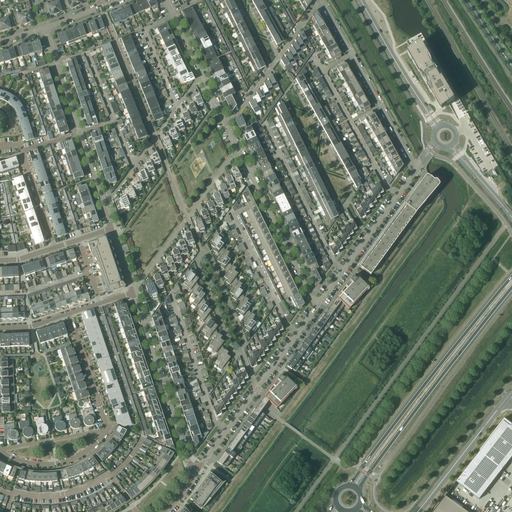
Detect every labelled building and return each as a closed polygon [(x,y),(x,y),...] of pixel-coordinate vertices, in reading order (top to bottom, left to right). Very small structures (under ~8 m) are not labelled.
[(56,0),(56,2),(53,3),(57,15),(59,14),(59,13),(62,12),(61,9),(64,9),(64,10),(64,9),(60,0),(56,0)] [(76,7),(73,0),(63,0),(67,8),(67,7),(70,6),(70,8),(73,7),(73,8),(76,7)] [(142,0),(140,1),(144,11),(150,9),(146,0),(145,0),(144,1),(143,0),(142,0)] [(146,0),(150,9),(152,8),(153,9),(157,7),(154,0),(146,0)] [(228,0),(222,4),(224,8),(234,4),(232,0),(228,0)] [(261,0),(254,4),(256,9),(267,3),(265,0),(261,0)] [(310,0),(303,0),(299,2),(301,5),(299,7),(305,11),(307,7),(308,5),(309,6),(310,4),(311,2),(310,0)] [(136,4),(134,5),(138,14),(144,11),(140,1),(137,2),(136,3),(136,4)] [(57,15),(53,3),(49,5),(47,2),(43,4),(47,15),(47,14),(50,13),(50,15),(53,14),(54,15),(57,15)] [(270,8),(267,3),(256,9),(259,14),(270,8)] [(225,14),(226,13),(236,8),(234,4),(224,8),(222,9),(225,14)] [(132,5),(128,6),(133,16),(138,14),(134,5),(132,6),(132,5)] [(125,9),(123,10),(127,19),(133,16),(128,6),(126,8),(125,8),(124,8),(125,9)] [(182,12),(185,18),(197,12),(194,6),(182,12)] [(270,7),(270,8),(259,14),(262,18),(271,13),(273,12),(270,7)] [(22,11),(23,13),(27,25),(30,23),(29,22),(32,22),(31,19),(34,18),(34,19),(35,19),(31,8),(22,11)] [(226,13),(229,18),(239,13),(236,8),(226,13)] [(295,18),(289,8),(286,10),(292,20),(295,18)] [(121,10),(117,11),(121,22),(127,19),(123,10),(121,11),(121,10)] [(309,20),(313,26),(322,21),(316,10),(315,12),(313,14),(314,15),(313,16),(312,16),(309,20)] [(121,22),(117,11),(112,14),(113,15),(111,15),(110,14),(114,24),(115,26),(119,24),(119,23),(121,22)] [(27,25),(23,13),(19,15),(17,12),(14,14),(17,25),(18,25),(17,24),(20,23),(21,25),(24,24),(24,25),(27,25)] [(185,18),(187,23),(199,17),(197,12),(185,18)] [(229,18),(231,23),(241,18),(239,13),(229,18)] [(262,18),(264,23),(274,18),(271,13),(262,18)] [(6,19),(2,20),(5,30),(8,30),(7,29),(10,28),(10,26),(12,25),(13,26),(10,15),(6,16),(6,19)] [(187,23),(190,28),(200,23),(201,22),(199,17),(187,23)] [(274,18),(264,23),(267,28),(278,22),(276,17),(274,18)] [(99,19),(94,21),(98,31),(100,30),(101,32),(101,31),(105,30),(101,18),(100,18),(101,20),(99,20),(98,19),(99,19)] [(231,23),(233,28),(243,23),(241,18),(231,23)] [(90,23),(88,24),(92,33),(93,36),(98,34),(98,31),(94,21),(89,22),(90,23)] [(313,26),(316,31),(325,26),(325,25),(324,24),(322,21),(313,26)] [(267,28),(269,33),(281,26),(278,22),(267,28)] [(190,28),(192,32),(202,28),(200,23),(190,28)] [(233,28),(236,33),(246,28),(243,23),(233,28)] [(85,24),(82,25),(86,36),(92,33),(88,24),(86,25),(86,24),(85,24),(86,24),(85,24)] [(157,29),(160,35),(170,30),(167,24),(157,29)] [(78,28),(76,29),(80,40),(81,40),(87,38),(86,36),(82,25),(78,27),(78,28)] [(269,33),(272,37),(282,32),(283,31),(281,26),(269,33)] [(316,31),(318,36),(327,31),(327,30),(328,30),(327,28),(326,29),(325,26),(316,31)] [(73,29),(70,30),(75,42),(80,40),(76,29),(74,29),(74,28),(73,29)] [(192,32),(194,37),(204,32),(202,28),(192,32)] [(248,33),(246,28),(236,33),(234,34),(236,38),(238,37),(248,33)] [(67,32),(65,33),(68,42),(69,45),(75,42),(70,30),(66,31),(67,32)] [(160,35),(162,40),(172,35),(170,30),(160,35)] [(298,36),(298,37),(302,44),(303,43),(305,46),(310,43),(303,31),(300,35),(298,36)] [(318,36),(321,40),(330,35),(330,34),(329,33),(327,31),(318,36)] [(68,42),(65,33),(63,34),(62,32),(62,33),(61,33),(57,34),(57,35),(58,34),(59,37),(58,37),(62,46),(66,45),(65,43),(68,42)] [(194,37),(197,42),(208,36),(206,32),(204,32),(194,37)] [(282,32),(272,37),(278,48),(285,38),(282,32)] [(238,37),(241,42),(250,37),(248,33),(238,37)] [(121,39),(123,44),(132,40),(130,35),(121,39)] [(162,40),(164,45),(174,40),(172,35),(162,40)] [(321,40),(323,45),(333,40),(332,40),(333,39),(332,38),(330,35),(321,40)] [(197,42),(199,47),(211,41),(208,36),(197,42)] [(241,42),(243,47),(253,42),(250,37),(241,42)] [(294,41),(295,42),(299,49),(300,48),(301,51),(302,51),(306,48),(305,46),(303,43),(302,44),(298,37),(297,40),(294,41)] [(123,44),(125,49),(134,45),(132,40),(123,44)] [(164,45),(167,49),(177,45),(174,40),(164,45)] [(323,45),(326,50),(335,45),(335,44),(336,44),(335,42),(334,43),(333,40),(323,45)] [(33,43),(32,44),(34,53),(37,53),(37,54),(42,53),(39,44),(38,44),(37,41),(38,41),(34,42),(33,42),(33,43)] [(199,47),(202,52),(213,46),(211,41),(199,47)] [(243,47),(245,52),(255,47),(253,42),(243,47)] [(291,46),(292,47),(295,54),(296,53),(298,56),(303,53),(302,51),(301,51),(300,48),(299,49),(295,42),(293,45),(291,46)] [(408,53),(405,55),(431,99),(434,97),(440,107),(446,103),(448,106),(455,100),(455,99),(454,97),(450,92),(449,92),(422,46),(423,45),(422,42),(421,42),(420,42),(416,46),(410,50),(408,51),(408,52),(408,53)] [(29,43),(25,45),(28,55),(34,53),(32,44),(29,45),(29,44),(29,43)] [(101,47),(103,52),(112,48),(110,43),(101,47)] [(21,47),(19,48),(22,57),(28,55),(25,45),(22,45),(22,46),(21,46),(21,47)] [(125,49),(127,54),(136,50),(134,45),(125,49)] [(167,49),(169,54),(179,49),(177,45),(167,49)] [(326,50),(329,54),(338,49),(338,48),(338,49),(337,47),(335,45),(326,50)] [(202,52),(204,57),(216,51),(213,46),(202,52)] [(17,47),(13,48),(16,59),(22,57),(19,48),(17,48),(17,47)] [(246,58),(248,57),(258,52),(255,47),(245,52),(244,53),(246,58)] [(287,51),(288,52),(292,59),(293,58),(295,61),(299,58),(298,56),(296,53),(295,54),(292,47),(290,49),(287,51)] [(9,51),(7,51),(10,61),(16,59),(13,48),(10,49),(9,49),(9,51)] [(103,52),(105,57),(114,53),(112,48),(103,52)] [(170,60),(181,54),(179,49),(169,54),(167,55),(170,60)] [(338,49),(329,54),(331,59),(327,61),(328,64),(341,57),(340,55),(341,54),(338,49)] [(127,54),(129,59),(138,55),(136,50),(127,54)] [(5,51),(1,52),(4,62),(10,61),(7,51),(5,52),(5,51)] [(216,51),(204,57),(207,63),(218,57),(216,51)] [(248,57),(250,62),(260,57),(258,52),(248,57)] [(284,56),(285,57),(288,64),(290,63),(291,66),(296,63),(295,61),(293,58),(292,59),(288,52),(286,54),(284,56)] [(105,57),(107,62),(116,58),(115,57),(114,53),(105,57)] [(170,60),(172,65),(184,59),(181,54),(170,60)] [(129,59),(131,64),(140,60),(138,55),(129,59)] [(250,62),(252,67),(262,62),(260,57),(250,62)] [(285,57),(283,59),(281,61),(284,67),(287,71),(293,68),(291,66),(290,63),(288,64),(285,57)] [(67,63),(69,69),(78,65),(76,58),(71,60),(71,62),(67,63)] [(107,62),(109,67),(118,63),(116,58),(107,62)] [(174,70),(176,69),(186,64),(184,59),(172,65),(174,70)] [(207,64),(210,70),(220,65),(217,59),(207,64)] [(131,64),(133,69),(142,65),(140,60),(131,64)] [(262,62),(252,67),(257,76),(264,66),(262,62)] [(337,69),(339,74),(349,68),(348,68),(349,68),(348,66),(347,66),(346,64),(345,64),(344,62),(331,69),(333,72),(337,69)] [(109,67),(111,72),(120,68),(118,63),(109,67)] [(176,69),(179,74),(189,69),(186,64),(176,69)] [(69,69),(70,74),(80,71),(78,65),(69,69)] [(134,72),(135,74),(144,70),(142,65),(133,69),(134,72)] [(210,70),(213,75),(223,70),(220,65),(210,70)] [(38,79),(40,78),(50,75),(48,70),(47,70),(46,67),(36,71),(35,71),(35,72),(38,79)] [(111,72),(113,77),(122,73),(120,68),(111,72)] [(296,79),(298,84),(308,79),(305,74),(307,73),(304,68),(296,79)] [(339,74),(342,78),(351,73),(352,72),(351,72),(349,68),(339,74)] [(179,74),(181,79),(191,74),(189,69),(179,74)] [(144,70),(135,74),(137,79),(146,76),(144,70)] [(213,75),(215,80),(225,75),(223,70),(213,75)] [(70,74),(72,79),(82,76),(80,71),(70,74)] [(113,77),(115,82),(124,78),(122,73),(113,77)] [(342,78),(345,83),(354,78),(354,77),(353,76),(351,73),(342,78)] [(191,74),(181,79),(184,84),(194,80),(191,74)] [(267,79),(268,80),(271,87),(272,87),(274,90),(279,87),(272,74),(270,78),(267,79)] [(40,78),(42,83),(51,80),(50,75),(40,78)] [(215,80),(217,85),(227,80),(225,75),(215,80)] [(72,79),(74,84),(83,81),(82,76),(72,79)] [(138,81),(140,86),(149,82),(147,77),(138,81)] [(124,78),(115,82),(117,87),(126,84),(124,78)] [(345,83),(347,88),(356,83),(356,82),(357,82),(354,78),(345,83)] [(298,84),(301,89),(310,84),(308,79),(298,84)] [(42,83),(44,88),(53,85),(51,80),(42,83)] [(217,85),(220,89),(230,85),(227,80),(217,85)] [(263,84),(264,85),(267,92),(268,92),(270,94),(275,92),(274,90),(272,87),(271,87),(268,80),(266,83),(263,84)] [(74,84),(76,89),(85,86),(83,81),(74,84)] [(140,86),(142,91),(151,87),(149,82),(140,86)] [(347,88),(350,92),(359,87),(360,87),(359,86),(359,85),(358,85),(356,83),(347,88)] [(301,89),(304,94),(313,88),(310,84),(301,89)] [(44,88),(45,93),(55,90),(53,85),(44,88)] [(76,89),(77,94),(87,91),(89,90),(87,85),(85,86),(76,89)] [(117,95),(120,94),(129,90),(126,85),(115,90),(117,95)] [(220,89),(222,94),(232,89),(230,85),(220,89)] [(260,89),(260,90),(264,97),(265,96),(266,99),(271,97),(270,94),(268,92),(267,92),(264,85),(262,88),(260,89)] [(142,91),(144,96),(153,92),(151,87),(142,91)] [(350,92),(353,97),(362,92),(361,92),(362,91),(361,90),(359,87),(350,92)] [(304,94),(306,99),(316,93),(313,88),(304,94)] [(1,89),(1,91),(0,93),(0,99),(0,100),(2,100),(4,101),(8,91),(6,90),(3,89),(1,89)] [(222,94),(225,99),(230,96),(230,97),(235,94),(232,89),(222,94)] [(45,93),(47,99),(56,95),(55,90),(45,93)] [(120,94),(122,99),(131,95),(129,90),(120,94)] [(256,94),(257,95),(260,102),(261,101),(263,104),(268,102),(266,99),(265,96),(264,97),(260,90),(259,92),(256,94)] [(10,92),(8,91),(4,101),(5,102),(7,102),(8,103),(14,95),(12,94),(10,92)] [(77,94),(79,99),(88,96),(87,91),(77,94)] [(144,96),(146,101),(155,97),(153,92),(144,96)] [(353,97),(355,102),(364,97),(364,96),(365,96),(364,94),(363,95),(362,92),(353,97)] [(306,99),(309,103),(318,98),(316,93),(306,99)] [(191,99),(193,103),(195,108),(195,107),(198,106),(199,107),(202,106),(202,105),(203,104),(199,94),(196,96),(196,97),(191,99),(191,98),(191,99)] [(16,96),(14,95),(8,103),(9,104),(11,106),(12,107),(20,100),(18,98),(16,96)] [(47,99),(49,104),(58,101),(56,95),(47,99)] [(122,99),(124,104),(133,100),(132,99),(131,95),(122,99)] [(252,98),(253,100),(253,99),(256,106),(257,106),(259,109),(264,106),(263,104),(261,101),(260,102),(257,95),(255,97),(252,98)] [(80,103),(81,105),(90,101),(88,96),(79,99),(80,103)] [(230,96),(225,99),(231,112),(235,107),(230,97),(230,96)] [(146,101),(148,106),(157,102),(155,97),(146,101)] [(355,102),(358,107),(367,101),(366,99),(366,100),(364,97),(355,102)] [(309,103),(311,108),(321,103),(318,98),(309,103)] [(253,99),(253,100),(251,102),(249,103),(252,109),(255,114),(260,111),(259,109),(257,106),(256,106),(253,99)] [(21,102),(20,100),(12,107),(13,108),(14,110),(15,111),(24,106),(23,104),(21,102)] [(123,110),(126,109),(135,105),(134,104),(133,100),(124,104),(121,105),(123,110)] [(277,117),(287,112),(281,100),(281,101),(279,103),(280,106),(278,107),(282,115),(277,117)] [(49,104),(51,109),(60,106),(58,101),(49,104)] [(81,105),(82,110),(92,107),(94,106),(92,101),(90,101),(81,105)] [(367,101),(358,107),(360,111),(356,113),(357,116),(370,109),(369,107),(370,106),(369,106),(370,105),(367,101)] [(148,106),(150,111),(159,107),(157,102),(148,106)] [(185,107),(186,111),(188,116),(189,116),(192,115),(192,116),(196,114),(196,113),(197,113),(195,107),(195,108),(193,103),(189,104),(190,105),(185,107)] [(311,108),(314,113),(324,107),(321,103),(311,108)] [(126,109),(128,114),(137,110),(135,105),(126,109)] [(25,108),(24,106),(15,111),(16,113),(17,114),(17,116),(27,113),(26,110),(25,108)] [(49,109),(50,115),(62,111),(60,106),(51,109),(49,109)] [(150,111),(152,116),(161,112),(163,111),(161,106),(159,107),(150,111)] [(325,106),(324,107),(314,113),(317,117),(328,111),(325,106)] [(83,113),(84,115),(93,112),(92,107),(82,110),(83,113)] [(128,114),(130,119),(139,115),(137,110),(128,114)] [(52,120),(54,119),(63,116),(62,111),(50,115),(52,120)] [(178,116),(180,120),(182,125),(186,123),(186,124),(190,123),(189,122),(190,121),(190,122),(191,121),(189,116),(188,116),(186,111),(183,113),(184,114),(179,116),(179,115),(178,116)] [(328,111),(317,117),(319,122),(331,116),(328,111)] [(84,115),(86,120),(95,117),(93,112),(84,115)] [(161,112),(152,116),(154,122),(163,118),(161,112)] [(277,117),(279,122),(289,117),(287,112),(277,117)] [(365,119),(367,123),(376,118),(377,118),(377,117),(377,118),(376,116),(375,116),(374,113),(373,114),(371,112),(359,119),(361,122),(365,119)] [(29,118),(27,113),(17,116),(19,121),(27,118),(29,118)] [(236,121),(241,131),(246,129),(246,128),(242,121),(244,119),(241,113),(240,116),(239,116),(236,121)] [(130,119),(132,124),(141,120),(139,115),(130,119)] [(54,119),(56,124),(65,121),(63,116),(54,119)] [(319,122),(322,127),(333,120),(331,116),(319,122)] [(95,117),(86,120),(88,125),(92,124),(93,126),(98,124),(95,117)] [(279,122),(282,127),(292,122),(289,117),(279,122)] [(367,123),(370,128),(379,123),(380,122),(379,122),(379,121),(378,121),(376,118),(367,123)] [(132,124),(134,129),(143,125),(141,120),(132,124)] [(172,124),(174,128),(176,133),(180,132),(180,133),(184,131),(183,130),(184,130),(182,125),(180,120),(177,121),(177,122),(173,124),(172,124)] [(322,127),(325,132),(335,127),(334,126),(336,125),(333,120),(322,127)] [(56,124),(57,129),(67,126),(65,121),(56,124)] [(282,127),(284,132),(294,127),(292,122),(282,127)] [(31,123),(29,123),(21,126),(22,131),(32,128),(31,123)] [(370,128),(372,133),(382,128),(381,127),(382,127),(381,126),(379,123),(370,128)] [(134,129),(136,134),(145,130),(143,125),(134,129)] [(67,126),(57,129),(60,137),(65,135),(64,133),(69,132),(67,126)] [(241,131),(243,136),(253,132),(250,126),(246,128),(246,129),(241,131)] [(284,132),(287,136),(296,132),(294,127),(284,132)] [(325,132),(328,138),(338,133),(339,132),(337,127),(335,128),(335,127),(325,132)] [(34,133),(32,128),(22,131),(24,136),(34,133)] [(166,133),(168,137),(170,142),(173,140),(174,141),(177,140),(177,139),(178,138),(178,139),(176,133),(174,128),(171,130),(171,131),(166,133)] [(372,133),(375,138),(384,133),(384,132),(385,132),(384,130),(383,131),(382,128),(372,133)] [(90,134),(92,140),(102,137),(99,129),(94,131),(95,133),(90,134)] [(145,130),(136,134),(138,140),(147,136),(145,130)] [(243,136),(246,142),(256,137),(253,132),(243,136)] [(287,136),(289,141),(299,136),(296,132),(287,136)] [(36,138),(34,133),(24,136),(26,142),(36,138)] [(328,138),(331,143),(340,137),(338,133),(328,138)] [(375,138),(378,142),(387,137),(387,136),(386,135),(384,133),(375,138)] [(289,141),(291,146),(301,141),(299,136),(289,141)] [(92,140),(94,145),(103,142),(102,137),(92,140)] [(165,139),(160,142),(163,150),(167,149),(168,150),(171,149),(171,147),(172,147),(170,142),(168,137),(164,138),(165,139)] [(246,142),(248,147),(258,142),(256,137),(246,142)] [(331,143),(333,147),(343,142),(340,137),(331,143)] [(378,142),(380,147),(390,142),(389,142),(390,141),(389,140),(387,137),(378,142)] [(62,150),(64,149),(73,146),(71,141),(67,142),(66,140),(59,142),(62,150)] [(291,146),(294,151),(304,146),(301,141),(291,146)] [(94,145),(96,150),(105,147),(103,142),(94,145)] [(248,147),(251,153),(261,148),(258,142),(248,147)] [(333,147),(336,152),(346,147),(343,142),(333,147)] [(380,147),(383,152),(392,147),(392,146),(393,146),(392,145),(391,145),(390,142),(380,147)] [(64,149),(66,154),(75,151),(73,146),(64,149)] [(96,150),(97,155),(107,152),(109,151),(107,146),(105,147),(96,150)] [(294,151),(296,156),(306,151),(304,146),(294,151)] [(336,152),(339,157),(348,151),(346,147),(336,152)] [(383,152),(386,157),(395,151),(394,149),(394,150),(392,147),(383,152)] [(251,153),(254,158),(264,153),(261,148),(251,153)] [(29,156),(29,158),(39,155),(42,154),(40,149),(29,152),(30,156),(29,156)] [(64,155),(66,160),(77,156),(75,151),(66,154),(64,155)] [(296,156),(298,161),(308,156),(306,151),(296,156)] [(339,157),(341,161),(351,156),(348,151),(339,157)] [(386,157),(388,161),(397,156),(398,155),(397,154),(396,154),(395,151),(386,157)] [(97,155),(99,160),(109,157),(107,152),(97,155)] [(148,157),(149,159),(150,161),(152,166),(156,164),(156,166),(160,164),(159,163),(161,163),(157,152),(153,154),(153,155),(149,157),(148,157)] [(254,158),(257,166),(267,161),(264,153),(254,158)] [(66,160),(67,165),(78,161),(77,156),(66,160)] [(298,161),(301,166),(311,161),(308,156),(298,161)] [(341,161),(344,166),(353,161),(351,156),(341,161)] [(388,161),(391,166),(400,161),(401,160),(400,160),(400,159),(399,159),(397,156),(388,161)] [(99,160),(101,165),(110,162),(109,157),(99,160)] [(15,158),(10,160),(13,170),(19,169),(15,158)] [(142,165),(144,170),(146,175),(146,174),(149,173),(150,174),(154,173),(153,172),(154,171),(152,166),(150,161),(149,159),(146,161),(147,164),(142,166),(142,165)] [(10,160),(5,162),(8,172),(13,170),(10,160)] [(32,167),(33,168),(43,165),(41,160),(33,163),(34,166),(32,167)] [(67,165),(69,170),(80,166),(78,161),(67,165)] [(257,166),(261,174),(271,169),(273,168),(270,162),(268,163),(267,161),(257,166)] [(301,166),(304,172),(314,167),(311,161),(301,166)] [(344,166),(347,171),(356,166),(353,161),(344,166)] [(400,161),(391,166),(396,175),(403,166),(400,161)] [(101,165),(102,170),(112,167),(110,162),(101,165)] [(71,175),(73,175),(82,172),(80,166),(69,170),(71,175)] [(347,171),(349,176),(359,170),(356,166),(347,171)] [(102,170),(104,176),(114,172),(116,172),(114,167),(112,167),(102,170)] [(231,176),(230,176),(235,188),(236,188),(233,183),(237,181),(237,182),(241,181),(240,180),(242,179),(242,180),(242,179),(236,168),(235,167),(232,169),(232,170),(231,170),(234,176),(231,177),(231,176)] [(304,172),(306,177),(316,172),(314,167),(304,172)] [(261,174),(264,179),(274,174),(271,169),(261,174)] [(36,177),(36,179),(46,175),(44,170),(36,173),(37,176),(36,177)] [(136,174),(137,178),(138,178),(140,183),(143,182),(144,183),(147,181),(147,180),(148,180),(146,174),(146,175),(144,170),(141,171),(141,172),(136,174)] [(349,176),(352,180),(361,175),(359,170),(349,176)] [(82,172),(73,175),(75,182),(80,181),(79,179),(84,177),(83,176),(82,172)] [(114,172),(104,176),(106,181),(108,180),(109,184),(117,182),(114,172)] [(306,177),(309,182),(319,177),(316,172),(306,177)] [(264,179),(267,184),(276,180),(274,174),(264,179)] [(361,175),(352,180),(357,190),(359,188),(359,187),(361,185),(363,183),(359,177),(362,175),(361,175)] [(225,184),(224,185),(229,197),(229,196),(227,191),(231,190),(231,191),(235,189),(234,188),(235,188),(230,176),(230,177),(229,176),(225,177),(226,178),(225,179),(227,184),(225,185),(225,184)] [(412,195),(412,196),(412,197),(405,206),(406,207),(401,212),(402,212),(397,217),(398,218),(389,229),(390,229),(385,234),(386,235),(381,240),(377,245),(377,246),(373,251),(369,257),(365,262),(363,264),(362,265),(361,264),(359,267),(370,275),(373,271),(373,272),(375,270),(374,269),(379,264),(378,264),(383,258),(382,258),(387,253),(386,253),(391,247),(395,242),(395,241),(399,236),(403,231),(403,230),(415,213),(421,206),(438,186),(438,185),(438,184),(436,181),(435,181),(434,181),(433,181),(428,177),(427,176),(426,176),(425,177),(424,177),(418,186),(420,187),(417,190),(416,189),(412,194),(413,195),(412,195)] [(309,182),(311,187),(321,182),(319,177),(309,182)] [(14,180),(15,186),(24,183),(22,178),(14,180)] [(129,183),(131,187),(133,192),(137,190),(137,191),(141,190),(141,189),(141,188),(142,189),(142,188),(140,183),(138,178),(137,178),(134,180),(135,181),(130,183),(130,182),(129,183)] [(267,184),(269,190),(279,185),(276,180),(267,184)] [(39,187),(40,189),(49,186),(48,181),(40,183),(41,186),(39,187)] [(311,187),(313,191),(323,187),(321,182),(311,187)] [(373,186),(374,188),(375,188),(378,194),(379,195),(383,193),(383,192),(381,187),(382,186),(380,182),(373,186)] [(15,191),(17,191),(25,188),(24,183),(15,186),(14,186),(15,191)] [(76,186),(79,193),(88,190),(86,185),(82,186),(81,184),(76,186)] [(218,193),(223,205),(221,200),(224,198),(225,199),(229,198),(228,197),(229,196),(229,197),(224,185),(223,185),(223,184),(219,186),(220,187),(219,187),(221,193),(219,194),(218,193)] [(269,190),(272,195),(281,190),(279,185),(269,190)] [(49,186),(40,189),(40,191),(42,191),(43,194),(51,191),(49,186)] [(123,191),(125,195),(127,200),(131,199),(131,200),(135,198),(134,197),(135,197),(136,197),(133,192),(131,187),(128,188),(128,189),(124,191),(123,191)] [(313,191),(316,196),(326,192),(323,187),(313,191)] [(248,205),(249,207),(254,205),(246,188),(243,194),(247,203),(245,204),(246,207),(248,205)] [(370,191),(371,193),(374,199),(375,199),(375,200),(379,197),(380,197),(379,195),(378,194),(375,188),(374,188),(370,191)] [(79,193),(80,198),(90,195),(88,190),(79,193)] [(272,195),(274,199),(283,195),(281,190),(272,195)] [(316,196),(318,201),(328,196),(326,192),(316,196)] [(43,200),(44,202),(54,198),(52,193),(44,196),(45,199),(43,200)] [(215,201),(213,202),(215,208),(218,207),(219,208),(222,206),(222,205),(223,205),(218,193),(217,194),(217,193),(213,194),(214,195),(213,196),(215,201)] [(366,196),(367,198),(368,198),(371,204),(371,205),(376,202),(375,200),(375,199),(374,199),(371,193),(366,196)] [(79,199),(80,204),(91,201),(90,195),(80,198),(79,199)] [(125,195),(122,197),(122,198),(115,201),(114,201),(118,210),(124,207),(125,208),(129,207),(128,206),(129,205),(129,206),(127,200),(125,195)] [(274,199),(276,204),(286,200),(283,195),(274,199)] [(318,201),(321,206),(330,201),(328,196),(318,201)] [(363,200),(364,203),(367,209),(367,208),(368,209),(372,207),(373,207),(371,205),(371,204),(368,198),(367,198),(363,200)] [(276,204),(279,209),(288,205),(286,200),(276,204)] [(80,204),(82,209),(93,206),(91,201),(80,204)] [(206,210),(211,222),(209,217),(212,215),(212,216),(216,215),(216,214),(217,213),(217,214),(212,202),(211,202),(211,201),(207,203),(207,204),(206,204),(209,210),(206,211),(206,210)] [(321,206),(323,211),(333,206),(330,201),(321,206)] [(30,203),(22,206),(20,207),(22,212),(32,209),(30,203)] [(359,205),(360,208),(361,208),(364,213),(364,214),(369,212),(368,209),(367,208),(367,209),(364,203),(359,205)] [(47,210),(47,212),(57,209),(55,204),(47,206),(48,209),(47,210)] [(245,212),(248,217),(258,212),(254,205),(249,207),(250,209),(245,212)] [(279,209),(281,214),(290,209),(288,205),(279,209)] [(84,214),(86,214),(95,211),(93,206),(82,209),(84,214)] [(323,211),(325,216),(335,211),(333,206),(323,211)] [(361,208),(360,208),(356,210),(360,219),(361,219),(365,217),(366,217),(364,214),(364,213),(361,208)] [(200,218),(204,230),(205,230),(203,225),(206,224),(206,225),(210,223),(210,222),(211,222),(206,210),(205,211),(204,209),(201,211),(201,212),(200,212),(203,218),(200,219),(200,218)] [(281,214),(283,219),(293,214),(290,209),(281,214)] [(25,213),(26,219),(35,216),(33,211),(25,213)] [(86,214),(87,219),(97,216),(95,211),(86,214)] [(335,211),(325,216),(328,221),(338,216),(335,211)] [(248,217),(251,223),(261,218),(258,212),(248,217)] [(50,220),(51,222),(60,219),(59,214),(51,216),(52,219),(50,220)] [(283,219),(286,224),(295,219),(293,214),(283,219)] [(25,219),(26,225),(36,221),(35,216),(26,219),(25,219)] [(97,216),(87,219),(90,226),(94,225),(94,223),(98,221),(97,216)] [(204,230),(200,218),(199,219),(200,219),(199,219),(198,218),(195,219),(195,221),(194,221),(196,227),(194,228),(196,234),(200,232),(200,233),(204,232),(203,231),(204,230),(204,231),(204,230)] [(251,223),(253,228),(263,223),(261,218),(251,223)] [(286,224),(288,229),(297,224),(295,219),(286,224)] [(347,222),(348,225),(351,231),(352,231),(356,229),(357,229),(352,220),(347,222)] [(28,230),(30,229),(38,226),(36,221),(26,225),(28,230)] [(253,228),(256,233),(266,228),(263,223),(253,228)] [(54,231),(54,232),(64,229),(62,224),(54,227),(55,230),(54,231)] [(288,229),(291,233),(300,229),(297,224),(288,229)] [(343,227),(344,230),(348,236),(348,235),(348,236),(353,234),(352,231),(351,231),(348,225),(343,227)] [(256,233),(258,239),(269,234),(266,228),(256,233)] [(64,229),(54,232),(55,234),(56,234),(58,237),(67,234),(66,229),(64,229)] [(213,251),(224,235),(220,233),(219,235),(216,229),(213,235),(214,237),(212,240),(213,243),(211,246),(214,248),(213,251)] [(291,233),(293,238),(302,234),(300,229),(291,233)] [(339,232),(341,235),(341,234),(344,240),(345,241),(349,239),(350,239),(348,236),(348,235),(348,236),(344,230),(339,232)] [(184,241),(183,241),(188,253),(186,247),(190,246),(190,247),(194,246),(193,245),(194,244),(195,244),(190,232),(189,232),(189,233),(188,232),(184,233),(185,234),(184,235),(186,241),(184,242),(184,241)] [(258,239),(261,244),(271,239),(269,234),(258,239)] [(293,238),(295,243),(305,239),(302,234),(293,238)] [(336,237),(337,239),(341,245),(341,246),(346,244),(345,241),(344,240),(341,234),(341,235),(336,237)] [(217,253),(218,256),(224,248),(223,245),(226,241),(223,238),(224,235),(213,251),(217,254),(217,253)] [(41,237),(33,239),(31,240),(33,245),(43,242),(41,237)] [(108,292),(108,293),(124,288),(107,238),(106,238),(105,237),(96,240),(97,241),(96,242),(90,243),(88,244),(89,247),(88,247),(90,253),(92,252),(104,287),(107,293),(108,292)] [(261,244),(264,250),(274,245),(271,239),(261,244)] [(295,243),(298,248),(307,243),(305,239),(295,243)] [(332,242),(334,244),(337,250),(338,251),(342,249),(342,248),(341,246),(341,245),(337,239),(332,242)] [(177,249),(182,261),(180,256),(183,255),(184,256),(188,254),(187,253),(188,253),(183,241),(182,241),(182,240),(178,242),(179,243),(178,243),(180,249),(178,250),(177,249)] [(298,248),(300,253),(309,248),(307,243),(298,248)] [(334,244),(328,247),(330,251),(331,251),(334,256),(339,253),(339,254),(339,253),(338,251),(337,250),(334,244)] [(264,250),(266,255),(277,250),(274,245),(264,250)] [(219,266),(219,267),(231,251),(227,248),(225,251),(224,248),(218,256),(219,258),(217,261),(221,264),(219,266)] [(300,253),(302,258),(312,253),(309,248),(300,253)] [(68,251),(71,261),(76,259),(76,258),(73,250),(73,249),(72,249),(73,250),(71,250),(70,251),(68,252),(68,251)] [(171,258),(176,270),(174,264),(177,263),(178,264),(181,263),(181,261),(182,261),(177,249),(177,250),(176,250),(176,249),(172,250),(173,251),(172,252),(174,258),(172,259),(171,258)] [(266,255),(269,260),(279,255),(277,250),(266,255)] [(71,261),(68,251),(67,251),(66,252),(65,253),(63,254),(63,252),(63,253),(66,264),(72,263),(71,261)] [(223,269),(225,272),(230,264),(229,261),(233,256),(229,254),(231,251),(219,267),(223,269)] [(58,254),(57,254),(61,264),(61,266),(66,264),(63,253),(62,253),(60,254),(60,255),(58,255),(58,254)] [(302,258),(305,263),(314,258),(312,253),(302,258)] [(53,256),(52,256),(56,266),(61,264),(57,254),(57,255),(55,255),(55,256),(53,257),(53,256)] [(269,260),(272,266),(282,261),(279,255),(269,260)] [(47,258),(50,268),(56,266),(52,256),(50,257),(50,258),(48,259),(47,258)] [(165,266),(170,278),(168,273),(171,271),(172,273),(175,271),(175,270),(176,270),(171,258),(170,258),(170,257),(166,259),(166,260),(165,260),(168,266),(165,267),(165,266)] [(42,259),(45,269),(50,268),(47,258),(45,259),(45,260),(43,260),(42,259)] [(305,263),(307,267),(316,263),(314,258),(305,263)] [(37,261),(40,271),(41,273),(46,271),(45,269),(42,259),(42,260),(40,260),(39,261),(38,262),(37,261)] [(32,263),(35,273),(40,271),(37,261),(37,262),(35,262),(34,263),(32,264),(32,263)] [(272,266),(274,271),(285,266),(282,261),(272,266)] [(27,264),(27,265),(30,274),(35,273),(32,263),(31,263),(32,263),(30,264),(29,265),(27,265),(27,264)] [(307,267),(309,272),(319,268),(316,263),(307,267)] [(225,282),(226,282),(237,267),(233,264),(231,266),(230,264),(225,272),(226,274),(223,277),(227,280),(225,282)] [(30,274),(27,265),(26,265),(25,266),(24,267),(22,267),(22,266),(21,266),(21,267),(24,275),(24,276),(25,276),(25,278),(31,276),(30,274)] [(159,275),(163,287),(164,287),(162,281),(165,280),(165,281),(169,280),(169,278),(170,278),(165,266),(165,267),(164,267),(163,266),(160,267),(160,268),(159,269),(162,275),(159,276),(159,275)] [(274,271),(277,277),(287,272),(285,266),(274,271)] [(230,285),(231,287),(237,279),(236,277),(238,274),(234,271),(237,267),(226,282),(229,285),(230,285)] [(185,289),(196,273),(193,271),(192,271),(191,268),(189,271),(188,268),(184,274),(186,279),(183,284),(187,287),(185,289)] [(319,268),(309,272),(312,277),(311,277),(315,286),(316,285),(316,286),(320,281),(315,270),(319,268)] [(277,277),(280,282),(290,277),(287,272),(277,277)] [(191,290),(192,292),(197,284),(196,282),(199,279),(195,276),(197,274),(196,273),(185,289),(189,292),(191,290)] [(153,283),(152,283),(157,295),(158,295),(155,290),(159,288),(159,290),(163,288),(162,287),(163,287),(159,275),(158,275),(159,275),(158,275),(157,274),(154,276),(154,277),(153,277),(155,283),(153,284),(153,283)] [(280,282),(282,287),(292,282),(290,277),(280,282)] [(352,277),(332,305),(340,311),(344,305),(348,310),(369,288),(358,278),(357,280),(352,277)] [(232,298),(243,283),(239,280),(238,282),(237,279),(231,287),(232,290),(230,293),(234,296),(232,298)] [(282,287),(285,293),(295,288),(292,282),(282,287)] [(157,295),(152,283),(152,284),(151,283),(147,284),(148,285),(145,286),(148,292),(144,294),(144,293),(144,294),(146,300),(153,297),(153,298),(157,296),(156,295),(157,295)] [(236,300),(237,303),(243,295),(242,292),(245,288),(242,285),(243,283),(232,298),(236,301),(236,300)] [(191,305),(203,289),(199,286),(198,287),(197,284),(192,292),(193,295),(191,298),(194,301),(191,305)] [(86,288),(80,290),(83,300),(84,300),(85,300),(86,300),(86,299),(87,299),(89,298),(86,288)] [(288,298),(293,296),(292,296),(298,293),(295,288),(285,293),(288,298)] [(197,305),(198,308),(204,300),(203,297),(205,294),(201,292),(203,289),(191,305),(195,308),(197,305)] [(80,290),(74,291),(78,302),(79,302),(80,302),(81,301),(83,300),(80,290)] [(74,291),(69,293),(72,304),(73,303),(73,304),(74,304),(75,304),(75,303),(76,303),(76,302),(78,302),(74,291)] [(69,293),(63,295),(67,305),(68,305),(68,306),(69,306),(69,305),(70,305),(70,304),(72,304),(69,293)] [(292,296),(293,296),(296,302),(294,303),(297,310),(299,309),(299,310),(303,304),(298,293),(292,296)] [(63,295),(58,297),(61,307),(62,307),(63,307),(64,307),(65,307),(65,306),(67,305),(63,295)] [(238,314),(250,298),(246,295),(244,298),(243,295),(237,303),(238,306),(236,309),(240,311),(238,314)] [(58,297),(53,299),(56,309),(57,309),(58,309),(59,309),(59,308),(61,307),(58,297)] [(243,316),(244,319),(249,311),(248,308),(252,303),(248,301),(250,298),(238,314),(242,317),(243,316)] [(53,299),(47,300),(51,311),(52,311),(53,311),(54,310),(56,309),(53,299)] [(47,300),(42,302),(45,313),(46,312),(46,313),(47,313),(48,313),(48,312),(49,312),(49,311),(51,311),(47,300)] [(198,320),(209,305),(205,302),(205,303),(204,300),(198,308),(199,310),(196,315),(199,318),(198,320)] [(114,303),(117,313),(128,309),(126,304),(123,305),(122,301),(114,303)] [(42,302),(36,304),(40,314),(41,314),(41,315),(42,315),(42,314),(43,314),(43,313),(45,313),(42,302)] [(40,314),(36,304),(30,306),(33,314),(33,315),(33,316),(33,317),(34,317),(35,317),(36,317),(36,316),(40,314)] [(203,321),(204,324),(210,316),(209,313),(211,310),(207,307),(209,305),(198,320),(202,323),(203,321)] [(332,305),(328,309),(337,315),(340,311),(332,305)] [(152,321),(153,324),(163,320),(161,314),(163,313),(160,306),(153,316),(153,318),(152,318),(152,320),(152,319),(153,319),(153,321),(152,321)] [(117,313),(119,318),(129,314),(128,309),(117,313)] [(328,309),(325,313),(334,319),(337,315),(328,309)] [(83,321),(95,317),(93,310),(90,311),(90,312),(88,313),(87,312),(82,314),(82,315),(81,315),(83,319),(84,320),(83,321)] [(245,329),(245,330),(256,314),(252,311),(250,313),(249,311),(244,319),(245,321),(243,324),(246,327),(245,329)] [(325,313),(322,318),(330,324),(334,319),(325,313)] [(119,318),(120,323),(131,320),(129,314),(119,318)] [(256,314),(245,330),(249,332),(250,335),(252,332),(253,335),(257,329),(255,324),(258,319),(254,316),(256,314)] [(204,336),(215,321),(212,318),(211,318),(210,316),(204,324),(205,326),(202,331),(206,334),(204,336)] [(85,326),(97,322),(95,317),(83,321),(84,324),(85,324),(86,326),(85,326)] [(322,318),(319,322),(327,328),(330,324),(322,318)] [(120,323),(122,328),(133,325),(131,320),(120,323)] [(154,326),(155,329),(165,325),(163,320),(153,324),(154,325),(155,324),(155,326),(154,326)] [(274,323),(275,325),(277,331),(278,331),(278,332),(283,330),(281,324),(282,324),(280,320),(274,323)] [(210,337),(211,339),(216,331),(215,329),(218,326),(214,323),(216,321),(215,321),(204,336),(208,339),(210,337)] [(87,331),(87,332),(99,328),(97,322),(85,326),(86,330),(87,330),(87,331)] [(319,322),(316,326),(324,333),(327,328),(319,322)] [(64,323),(59,325),(63,337),(68,335),(64,323)] [(59,325),(54,326),(58,338),(63,337),(59,325)] [(122,328),(124,333),(134,330),(133,325),(122,328)] [(156,331),(157,334),(166,331),(165,325),(155,329),(156,330),(157,331),(156,331)] [(270,327),(271,330),(274,336),(274,337),(277,336),(279,335),(278,332),(278,331),(277,331),(275,325),(270,327)] [(54,326),(50,328),(54,340),(58,338),(54,326)] [(316,326),(313,331),(321,337),(324,333),(316,326)] [(50,328),(45,329),(49,341),(54,340),(50,328)] [(88,337),(89,337),(101,333),(99,328),(87,332),(88,335),(89,335),(89,337),(88,337)] [(45,329),(41,331),(45,343),(49,341),(45,329)] [(124,333),(125,339),(136,335),(134,330),(124,333)] [(158,336),(159,339),(170,335),(168,330),(166,331),(157,334),(157,335),(158,335),(159,336),(158,336)] [(266,332),(267,336),(268,335),(270,341),(271,342),(275,340),(276,340),(274,337),(274,336),(271,330),(266,332)] [(45,343),(41,331),(36,332),(40,344),(45,343)] [(210,352),(211,352),(222,336),(218,334),(216,331),(211,339),(212,342),(208,347),(212,349),(210,352)] [(313,331),(309,335),(318,341),(321,337),(313,331)] [(90,342),(90,343),(103,338),(101,333),(89,337),(90,341),(91,341),(91,342),(90,342)] [(125,339),(127,344),(138,340),(136,335),(125,339)] [(170,335),(159,339),(159,340),(160,340),(160,341),(159,341),(160,344),(170,341),(172,340),(170,335)] [(262,338),(264,341),(266,347),(266,346),(267,347),(271,346),(272,345),(271,342),(270,341),(268,335),(267,336),(262,338)] [(309,335),(306,340),(315,346),(318,341),(309,335)] [(216,352),(217,355),(223,347),(222,345),(224,342),(220,339),(222,337),(222,336),(211,352),(214,355),(216,352)] [(92,348),(104,344),(103,338),(90,343),(91,346),(92,346),(93,347),(92,348)] [(127,344),(129,349),(140,345),(138,340),(127,344)] [(306,340),(303,344),(311,350),(315,346),(306,340)] [(161,346),(162,349),(171,346),(170,341),(160,344),(161,345),(162,345),(162,346),(161,346)] [(259,343),(260,346),(262,352),(263,352),(263,353),(268,351),(267,347),(266,346),(266,347),(264,341),(259,343)] [(94,353),(106,349),(104,344),(92,348),(93,352),(94,351),(95,353),(94,353)] [(303,344),(300,348),(308,354),(311,350),(303,344)] [(60,349),(63,358),(74,354),(71,346),(71,345),(71,346),(60,349)] [(129,349),(131,354),(141,350),(140,345),(129,349)] [(163,351),(164,354),(173,351),(171,346),(162,349),(162,350),(163,350),(164,351),(163,351)] [(255,348),(256,351),(259,357),(259,358),(264,356),(263,353),(263,352),(262,352),(260,346),(255,348)] [(217,368),(228,352),(224,349),(224,350),(223,347),(217,355),(218,358),(215,362),(219,365),(217,368)] [(251,353),(252,356),(253,356),(255,362),(256,363),(260,361),(261,361),(259,358),(259,357),(256,351),(255,348),(250,350),(251,353)] [(300,348),(297,353),(305,359),(308,354),(300,348)] [(106,349),(94,353),(95,357),(96,357),(97,360),(103,358),(102,357),(105,356),(105,357),(108,356),(106,349)] [(131,354),(132,359),(143,355),(141,350),(131,354)] [(164,357),(165,359),(175,356),(173,351),(164,354),(164,356),(164,355),(165,355),(165,356),(165,357),(165,356),(164,357)] [(228,352),(217,368),(221,370),(222,368),(225,374),(229,368),(228,366),(229,363),(228,360),(230,357),(227,355),(228,352)] [(297,353),(293,357),(302,363),(305,359),(297,353)] [(63,358),(65,367),(77,363),(74,354),(63,358)] [(132,359),(134,364),(145,361),(143,355),(132,359)] [(166,362),(167,365),(177,361),(175,356),(165,359),(166,361),(166,360),(167,360),(167,362),(166,362)] [(253,356),(252,356),(247,358),(251,368),(252,368),(256,366),(257,366),(256,363),(255,362),(253,356)] [(293,357),(290,361),(299,368),(302,363),(293,357)] [(1,358),(1,368),(13,367),(13,358),(1,359),(1,358)] [(99,368),(99,369),(111,364),(109,358),(106,359),(106,360),(104,361),(103,360),(98,362),(98,363),(97,363),(98,367),(99,367),(100,368),(99,368)] [(134,364),(136,369),(146,366),(145,361),(134,364)] [(168,367),(169,370),(178,366),(177,361),(167,365),(168,366),(168,365),(169,367),(168,367)] [(299,368),(290,361),(287,366),(287,367),(291,370),(292,369),(295,372),(299,368)] [(65,367),(68,375),(80,371),(77,363),(65,367)] [(101,374),(113,370),(111,364),(99,369),(100,372),(101,372),(102,373),(101,374)] [(136,369),(137,374),(148,371),(146,366),(136,369)] [(170,372),(170,375),(180,372),(178,366),(169,370),(169,371),(170,371),(169,371),(170,371),(170,372)] [(1,368),(1,377),(13,376),(13,367),(1,368)] [(238,371),(240,374),(242,379),(243,380),(247,378),(248,378),(244,369),(238,371)] [(102,379),(103,379),(115,375),(113,370),(101,374),(102,378),(103,377),(103,379),(102,379)] [(68,375),(71,384),(82,380),(80,371),(68,375)] [(137,374),(139,380),(150,376),(148,371),(137,374)] [(180,372),(170,375),(171,376),(172,376),(172,377),(171,377),(172,380),(183,377),(181,371),(180,372)] [(235,376),(236,379),(238,385),(239,384),(239,385),(244,384),(244,383),(243,380),(242,379),(240,374),(235,376)] [(104,385),(117,381),(115,375),(103,379),(104,383),(105,383),(105,384),(104,385)] [(1,377),(2,386),(14,385),(13,376),(1,377)] [(139,380),(141,385),(152,381),(150,376),(139,380)] [(279,376),(256,409),(260,412),(268,401),(276,409),(296,388),(286,377),(285,379),(280,376),(279,376)] [(174,386),(174,387),(185,383),(183,378),(173,381),(174,385),(174,384),(175,384),(175,385),(174,386),(174,385),(174,386)] [(231,381),(232,384),(235,390),(235,391),(240,389),(239,385),(239,384),(238,385),(236,379),(231,381)] [(71,384),(74,392),(85,388),(82,380),(71,384)] [(106,390),(118,386),(117,381),(104,385),(106,388),(107,390),(106,390)] [(152,381),(141,385),(143,390),(153,386),(152,381)] [(176,391),(176,392),(186,389),(188,388),(186,383),(185,383),(174,387),(175,390),(176,390),(176,389),(177,390),(176,391)] [(227,386),(228,389),(229,389),(231,395),(232,396),(236,394),(237,394),(235,391),(235,390),(232,384),(227,386)] [(2,386),(2,395),(14,394),(14,385),(2,386)] [(108,395),(108,396),(120,392),(118,386),(106,390),(107,394),(108,394),(109,395),(108,395)] [(85,388),(74,392),(77,401),(88,397),(85,388)] [(143,391),(145,397),(156,393),(154,388),(143,391)] [(177,396),(178,397),(187,394),(186,389),(176,392),(177,395),(178,394),(178,396),(177,396)] [(225,395),(225,394),(227,400),(228,401),(232,399),(233,399),(232,396),(231,395),(229,389),(228,389),(224,391),(223,391),(225,395)] [(110,401),(122,397),(120,392),(108,396),(109,399),(110,399),(111,401),(110,401)] [(145,397),(146,402),(157,398),(156,393),(145,397)] [(2,395),(3,404),(15,403),(14,394),(2,395)] [(179,401),(180,402),(189,399),(187,394),(178,397),(179,400),(180,399),(180,401),(179,401)] [(220,397),(221,400),(223,405),(224,405),(224,406),(229,404),(228,401),(227,400),(225,394),(225,395),(220,397)] [(112,406),(124,402),(122,397),(110,401),(111,405),(112,405),(112,406)] [(146,402),(148,407),(159,403),(157,398),(146,402)] [(181,406),(181,407),(191,404),(189,399),(180,402),(181,405),(182,406),(181,406)] [(216,402),(217,405),(220,410),(220,411),(225,409),(224,406),(224,405),(223,405),(221,400),(216,402)] [(113,412),(126,408),(124,402),(112,406),(113,410),(114,410),(114,411),(113,412)] [(15,403),(3,404),(3,413),(15,413),(15,403)] [(148,407),(150,412),(161,408),(159,403),(148,407)] [(183,411),(183,412),(192,409),(191,404),(181,407),(182,410),(183,410),(182,410),(183,410),(183,411)] [(217,405),(212,407),(213,411),(214,411),(216,416),(217,416),(216,416),(221,414),(222,414),(220,411),(220,410),(217,405)] [(115,417),(121,415),(122,418),(128,416),(126,408),(113,412),(115,415),(116,415),(116,417),(115,417)] [(150,412),(152,417),(162,414),(161,408),(150,412)] [(84,423),(84,424),(83,424),(84,424),(85,425),(86,426),(87,426),(87,427),(88,427),(89,427),(90,427),(91,426),(92,426),(93,425),(97,424),(97,423),(92,409),(81,411),(82,412),(82,411),(84,419),(84,420),(83,420),(83,421),(83,422),(84,423)] [(184,416),(185,418),(194,414),(192,409),(183,412),(184,415),(185,415),(185,416),(184,416)] [(256,409),(252,413),(261,420),(264,415),(260,412),(256,409)] [(68,427),(70,427),(71,427),(71,428),(72,428),(73,429),(74,429),(75,429),(76,429),(77,429),(78,428),(79,428),(79,427),(82,427),(80,417),(77,418),(76,413),(75,413),(75,414),(68,416),(69,416),(70,422),(70,423),(70,424),(70,425),(70,426),(68,427)] [(252,413),(249,418),(258,424),(261,420),(252,413)] [(152,417),(153,422),(164,419),(162,414),(152,417)] [(186,421),(186,423),(196,420),(194,414),(185,418),(186,420),(187,421),(186,421)] [(121,415),(115,417),(116,421),(117,421),(118,423),(118,424),(124,426),(128,425),(129,427),(133,425),(132,421),(130,421),(128,416),(122,418),(121,415)] [(55,426),(55,427),(55,428),(55,429),(53,430),(56,430),(57,431),(58,431),(58,432),(59,432),(60,432),(61,432),(62,432),(63,431),(64,431),(64,430),(67,429),(65,420),(62,421),(61,416),(61,417),(53,418),(53,419),(54,418),(55,425),(55,426)] [(40,435),(41,435),(42,435),(43,435),(44,435),(45,435),(46,434),(47,433),(46,433),(49,433),(47,423),(47,424),(44,424),(43,418),(38,419),(36,419),(36,422),(35,422),(36,422),(37,428),(37,429),(37,430),(37,431),(37,432),(38,433),(35,433),(36,433),(38,433),(38,434),(39,434),(40,435)] [(249,418),(246,422),(254,428),(258,424),(249,418)] [(480,451),(456,482),(457,482),(479,500),(511,457),(511,425),(511,426),(511,425),(511,424),(504,418),(479,450),(480,451)] [(153,422),(155,427),(166,424),(164,419),(153,422)] [(32,436),(35,435),(33,426),(32,426),(29,427),(28,420),(28,421),(18,423),(19,423),(20,429),(22,429),(23,431),(22,431),(22,432),(22,433),(22,434),(23,434),(23,435),(21,436),(23,436),(24,437),(25,437),(26,438),(27,438),(28,438),(29,438),(30,438),(31,437),(32,437),(32,436)] [(188,426),(188,428),(198,425),(196,420),(186,423),(187,425),(188,425),(189,426),(188,427),(188,426)] [(246,422),(243,427),(251,433),(254,428),(246,422)] [(11,440),(12,441),(13,441),(14,441),(15,440),(16,440),(17,440),(17,439),(20,438),(18,429),(15,430),(14,423),(13,423),(13,424),(4,425),(4,439),(9,438),(9,439),(10,440),(11,440)] [(155,427),(157,433),(167,429),(166,424),(155,427)] [(189,432),(190,433),(199,430),(202,429),(200,424),(198,425),(188,428),(189,431),(189,430),(190,430),(190,431),(190,432),(189,432)] [(116,429),(115,431),(124,436),(125,433),(127,431),(116,426),(114,429),(115,429),(116,429)] [(243,427),(240,431),(248,437),(251,433),(243,427)] [(156,441),(159,440),(158,438),(169,434),(167,429),(157,433),(158,438),(152,440),(156,441)] [(191,437),(191,438),(201,435),(199,430),(190,433),(191,436),(192,435),(192,437),(191,437)] [(114,433),(112,435),(121,441),(122,438),(124,436),(115,431),(114,433)] [(240,431),(236,435),(245,441),(248,437),(240,431)] [(201,435),(191,438),(192,438),(193,439),(192,439),(195,450),(196,450),(200,444),(199,444),(199,445),(198,440),(201,438),(202,441),(201,441),(202,442),(208,432),(201,435)] [(158,438),(159,440),(164,439),(166,446),(173,449),(174,449),(174,448),(170,438),(169,434),(158,438)] [(111,437),(110,439),(118,445),(119,443),(121,441),(112,435),(111,437)] [(236,435),(233,440),(242,446),(245,441),(236,435)] [(108,441),(106,443),(114,450),(116,448),(118,445),(110,439),(108,441)] [(147,444),(146,445),(146,446),(149,448),(150,445),(152,442),(145,439),(144,442),(146,443),(146,444),(147,444)] [(233,440),(230,444),(238,450),(242,446),(233,440)] [(105,445),(103,447),(110,454),(112,452),(114,450),(106,443),(105,445)] [(230,444),(227,448),(235,455),(238,450),(230,444)] [(159,451),(162,453),(170,458),(173,453),(169,451),(170,450),(162,446),(159,451)] [(101,449),(100,450),(107,458),(109,456),(110,454),(103,447),(101,449)] [(227,448),(224,453),(232,459),(235,455),(227,448)] [(107,458),(100,450),(98,452),(96,454),(102,462),(105,459),(107,458)] [(162,453),(159,457),(167,463),(167,462),(170,458),(162,453)] [(224,453),(221,457),(229,463),(232,459),(224,453)] [(90,458),(88,460),(93,468),(96,466),(98,464),(92,457),(90,458)] [(159,457),(156,461),(163,467),(164,467),(163,467),(166,463),(167,463),(159,457)] [(229,463),(221,457),(217,462),(218,462),(217,463),(221,466),(222,465),(226,468),(229,463)] [(86,461),(84,462),(88,470),(91,469),(93,468),(88,460),(86,461)] [(156,461),(152,466),(160,472),(163,467),(156,461)] [(81,463),(79,464),(83,473),(86,472),(88,470),(84,462),(81,463)] [(77,465),(75,466),(78,475),(81,474),(83,473),(79,464),(77,465)] [(5,475),(8,476),(12,467),(9,466),(7,465),(3,474),(5,475)] [(72,467),(70,468),(73,477),(76,476),(78,475),(75,466),(72,467)] [(152,466),(149,470),(156,476),(160,472),(152,466)] [(12,467),(8,476),(11,477),(13,478),(17,469),(14,468),(12,467)] [(65,470),(68,479),(69,481),(71,481),(74,480),(73,477),(70,468),(68,469),(65,470)] [(144,472),(145,474),(153,480),(152,480),(156,476),(149,470),(147,468),(144,472)] [(23,470),(21,470),(18,479),(18,478),(17,481),(24,482),(24,480),(26,471),(23,470)] [(208,477),(195,495),(194,494),(190,499),(192,501),(193,500),(194,501),(193,503),(200,508),(202,506),(203,507),(210,499),(209,498),(222,483),(211,473),(210,474),(211,474),(209,478),(208,477)] [(145,474),(142,478),(149,485),(149,484),(148,484),(152,480),(152,481),(153,480),(145,474)] [(142,478),(138,481),(144,489),(145,489),(144,488),(148,484),(148,485),(149,485),(142,478)] [(138,481),(134,485),(140,492),(144,488),(144,489),(138,481)] [(132,483),(128,486),(136,496),(140,492),(134,485),(132,483)] [(136,496),(128,486),(124,490),(131,499),(136,496)] [(120,493),(115,496),(121,506),(126,503),(120,493)] [(467,511),(446,496),(447,495),(446,495),(432,511),(467,511)] [(115,496),(110,499),(111,501),(116,509),(121,506),(115,496)] [(110,499),(106,501),(107,503),(111,511),(116,509),(111,501),(110,499)] [(106,501),(101,504),(102,506),(105,511),(110,511),(111,511),(107,503),(106,501)]
